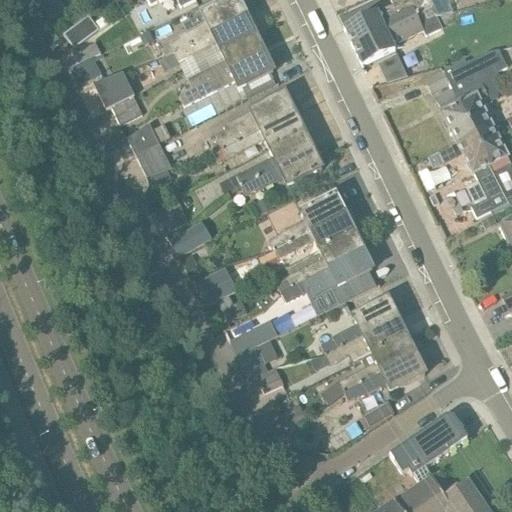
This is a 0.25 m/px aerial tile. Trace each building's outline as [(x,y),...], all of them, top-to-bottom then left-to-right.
[(145,0),(146,0),(136,5),(140,12),(149,7),(159,2),(160,3),(166,0),(173,0),(178,10),(194,2),(192,0),(145,0)] [(161,50),(165,58),(173,55),(245,19),(236,0),(201,17),(206,26),(178,39),(179,41),(169,46),(161,50)] [(390,0),(393,7),(344,30),(353,49),(425,15),(427,18),(436,15),(429,0),(390,0)] [(74,49),(112,22),(107,15),(93,25),(88,19),(64,36),(74,49)] [(425,15),(353,49),(361,68),(395,52),(392,45),(431,26),(427,18),(425,15)] [(173,55),(165,58),(170,68),(178,64),(182,73),(254,37),(245,19),(173,55)] [(254,37),(182,73),(192,92),(263,55),(254,37)] [(79,67),(93,60),(100,56),(95,45),(73,56),(79,67)] [(443,75),(449,87),(452,93),(474,137),(492,127),(480,103),(488,99),(480,83),(506,70),(498,52),(487,54),(466,65),(465,64),(443,75)] [(263,55),(192,92),(181,98),(180,101),(184,108),(234,83),(239,92),(273,74),(263,55)] [(93,60),(79,67),(72,70),(81,87),(101,76),(93,60)] [(315,68),(286,80),(307,128),(316,125),(306,103),(317,98),(324,115),(334,111),(315,68)] [(122,75),(92,87),(105,113),(134,98),(122,75)] [(449,87),(443,75),(426,83),(432,96),(449,87)] [(474,137),(452,93),(436,101),(443,114),(441,115),(457,146),(474,137)] [(224,133),(215,138),(222,152),(294,116),(284,97),(250,114),(222,130),(224,133)] [(120,128),(143,117),(134,100),(112,111),(120,128)] [(303,135),(294,116),(222,152),(226,161),(264,143),(268,152),(303,135)] [(127,142),(135,157),(158,146),(148,127),(127,142)] [(492,127),(474,137),(496,182),(511,174),(511,170),(507,160),(508,159),(492,127)] [(303,135),(268,152),(273,161),(235,180),(240,189),(312,153),(303,135)] [(474,137),(457,146),(472,177),(474,176),(487,201),(475,207),(479,219),(508,205),(496,182),(474,137)] [(158,146),(135,157),(146,179),(167,172),(171,171),(158,146)] [(452,149),(438,156),(442,166),(457,159),(452,149)] [(312,153),(240,189),(244,198),(254,193),(255,194),(283,180),(287,189),(321,172),(312,153)] [(167,172),(146,179),(151,192),(171,183),(167,172)] [(268,245),(272,254),(344,217),(335,198),(300,215),(305,224),(277,238),(278,240),(268,245)] [(267,199),(255,204),(261,217),(273,211),(267,199)] [(166,236),(188,225),(178,205),(156,216),(166,236)] [(344,217),(272,254),(277,263),(314,244),(319,253),(353,235),(344,217)] [(492,217),(480,223),(485,232),(497,226),(492,217)] [(511,253),(511,222),(500,229),(511,253)] [(353,235),(319,253),(323,262),(276,286),(281,295),(362,254),(353,235)] [(179,259),(200,246),(194,236),(172,249),(179,259)] [(362,254),(281,295),(286,305),(333,281),(338,290),(372,273),(362,254)] [(191,258),(181,263),(186,274),(197,269),(191,258)] [(207,308),(236,294),(225,273),(197,287),(207,308)] [(511,294),(502,299),(510,314),(511,313),(511,294)] [(234,309),(229,299),(217,305),(227,325),(246,315),(242,305),(234,309)] [(320,349),(325,358),(397,322),(387,303),(353,320),(357,328),(329,342),(330,344),(320,349)] [(397,322),(325,358),(329,367),(356,354),(361,364),(372,357),(406,340),(397,322)] [(269,325),(228,344),(235,359),(254,350),(276,339),(269,325)] [(406,340),(372,357),(376,367),(339,385),(343,394),(415,358),(406,340)] [(254,350),(235,359),(247,384),(255,380),(266,375),(254,350)] [(415,358),(343,394),(348,403),(358,398),(358,400),(386,386),(390,395),(424,378),(415,358)] [(264,396),(284,387),(278,372),(258,381),(264,396)] [(370,430),(393,416),(388,406),(364,420),(370,430)] [(288,435),(308,425),(299,407),(279,418),(288,435)] [(486,511),(467,483),(451,494),(438,474),(430,479),(424,470),(467,441),(455,423),(452,420),(448,419),(444,420),(389,457),(402,476),(408,472),(412,478),(413,478),(419,487),(381,511),(486,511)]
